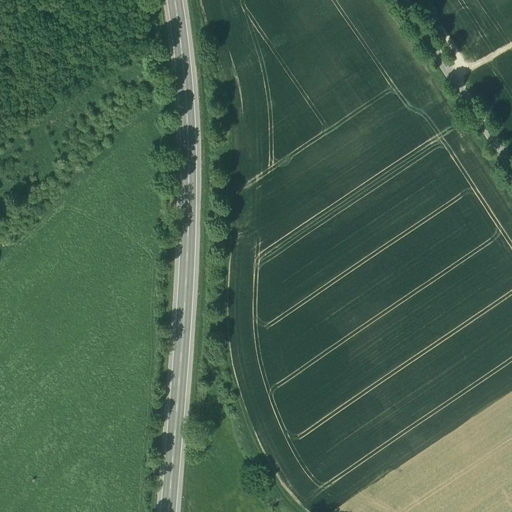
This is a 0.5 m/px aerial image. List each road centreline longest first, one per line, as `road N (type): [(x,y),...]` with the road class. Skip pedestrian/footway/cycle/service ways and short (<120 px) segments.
road 1 (secondary): [(168,511),(189,204),(187,67),(175,0)]
road 2 (track): [(226,76),(223,354),(257,444),(301,511)]
road 3 (unclassified): [(511,172),(401,0)]
